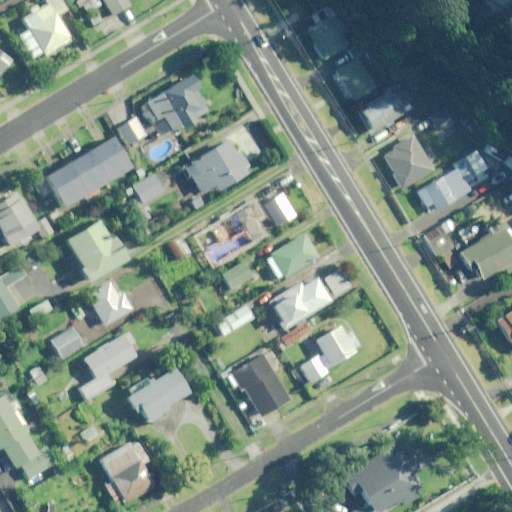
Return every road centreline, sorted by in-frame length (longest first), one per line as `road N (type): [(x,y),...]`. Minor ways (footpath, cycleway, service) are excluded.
road 1 (primary): [(443,354),(227,0)]
road 2 (residential): [(184,511),(443,354)]
road 3 (residential): [(0,141),(227,0)]
road 4 (primary): [(511,466),(443,354)]
